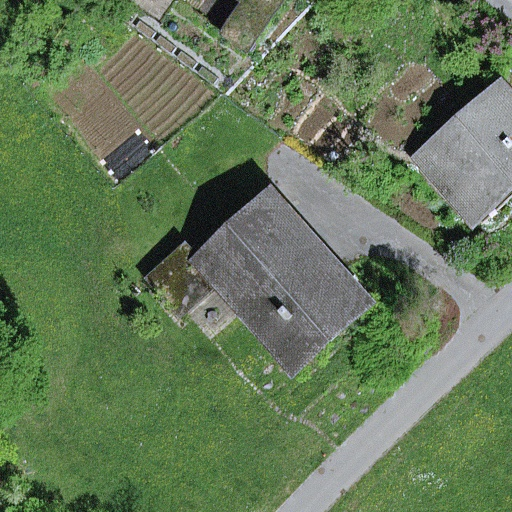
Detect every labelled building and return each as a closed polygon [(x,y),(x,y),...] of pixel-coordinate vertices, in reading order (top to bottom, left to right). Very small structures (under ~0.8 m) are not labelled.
[(247,0),(251,3),(228,35),(251,51),(286,0),(247,0)] [(511,102),(504,93),(427,159),(474,213),(511,179),(511,102)] [(511,179),(474,213),(484,224),(511,199),(511,179)] [(221,282),(299,370),(374,304),(344,271),(329,284),(306,257),(313,250),(271,202),(203,262),(221,282)] [(329,284),(344,271),(320,244),(313,250),(306,257),(329,284)] [(153,280),(184,315),(221,282),(203,262),(190,247),(153,280)]
